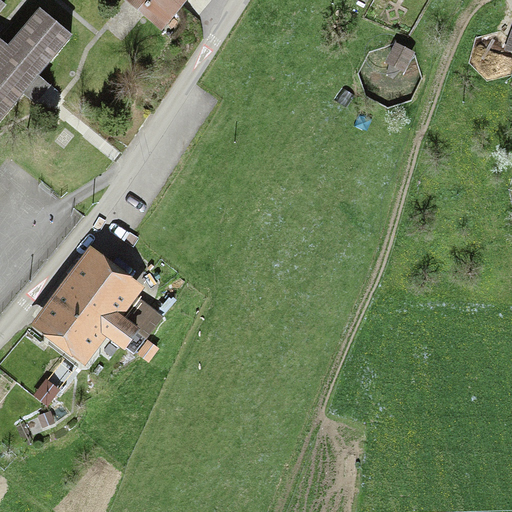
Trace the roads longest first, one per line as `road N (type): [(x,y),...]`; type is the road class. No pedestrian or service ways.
road 1 (track): [(279,511),(384,257),(451,52),(477,4)]
road 2 (unclassified): [(240,0),(96,216),(0,332)]
